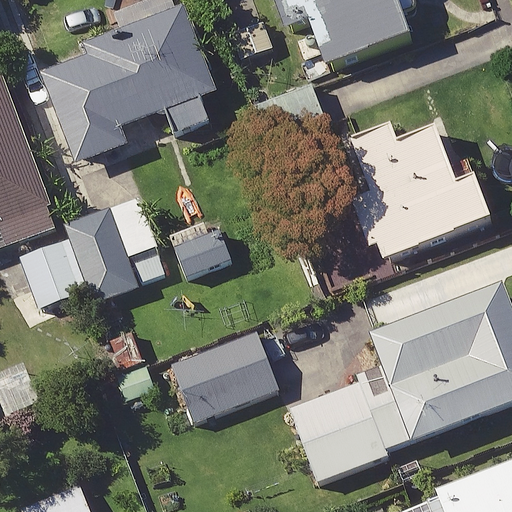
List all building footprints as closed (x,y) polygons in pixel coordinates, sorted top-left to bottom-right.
[(311,68),(326,63),(331,78),(412,49),(403,23),(419,18),(412,0),(283,0),(287,10),(277,14),(287,41),(296,38),(300,36),(311,68)] [(231,121),(185,20),(44,86),(85,176),(128,156),(121,140),(168,119),(180,145),(231,121)] [(0,257),(58,237),(6,89),(0,91),(0,257)] [(359,209),(375,257),(383,254),(388,270),(495,234),(473,169),(457,175),(444,138),(401,153),(394,135),(357,147),(376,203),(359,209)] [(132,273),(114,220),(74,234),(100,309),(171,285),(163,263),(132,273)] [(238,266),(223,227),(178,244),(193,284),(238,266)] [(86,305),(69,248),(25,261),(41,318),(86,305)] [(511,306),(508,297),(377,346),(391,383),(294,419),(321,490),(511,418),(511,306)] [(282,398),(261,341),(179,370),(199,427),(282,398)] [(511,511),(511,477),(433,506),(434,511),(511,511)] [(91,511),(85,494),(37,511),(91,511)]
